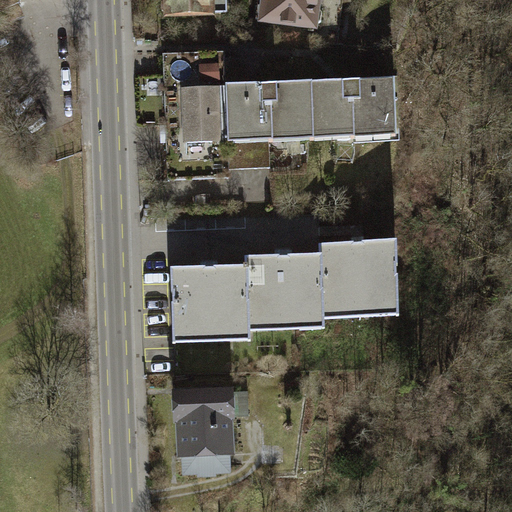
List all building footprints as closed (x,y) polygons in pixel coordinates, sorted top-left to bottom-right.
[(0,0),(0,17),(32,3),(30,0),(0,0)] [(168,16),(174,19),(217,17),(216,0),(172,0),(173,2),(167,9),(168,16)] [(266,0),(264,20),(322,27),(330,22),(329,12),(324,6),(324,0),(266,0)] [(173,70),(178,182),(240,180),(238,171),(280,168),(279,138),(405,133),(401,83),(347,83),(265,87),(253,87),(252,62),(232,61),(232,56),(172,57),(173,70)] [(321,246),(322,256),(323,311),(362,310),(362,309),(399,308),(398,280),(396,280),(396,267),(398,267),(397,245),(363,246),(363,247),(354,247),(354,246),(321,246)] [(324,320),(323,311),(322,256),(290,257),(291,258),(280,259),(280,257),(248,258),(248,268),(249,322),(324,320)] [(249,332),(249,322),(248,268),(216,269),(216,270),(206,270),(206,269),(173,270),(174,293),(175,293),(176,305),(174,305),(175,334),(249,332)] [(231,392),(177,395),(178,419),(181,419),(183,455),(185,455),(186,474),(201,473),(201,476),(216,475),(216,472),(223,472),(230,468),(229,453),(232,453),(230,417),(233,417),(231,392)]
